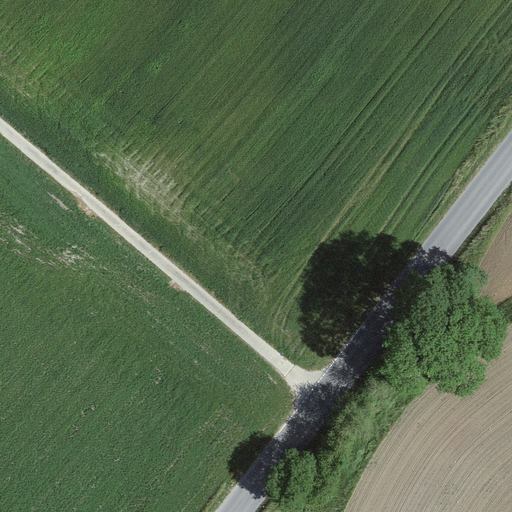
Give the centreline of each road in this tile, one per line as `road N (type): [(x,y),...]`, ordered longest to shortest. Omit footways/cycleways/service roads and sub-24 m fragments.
road 1 (tertiary): [(237,511),(511,155)]
road 2 (track): [(0,128),(324,400)]
